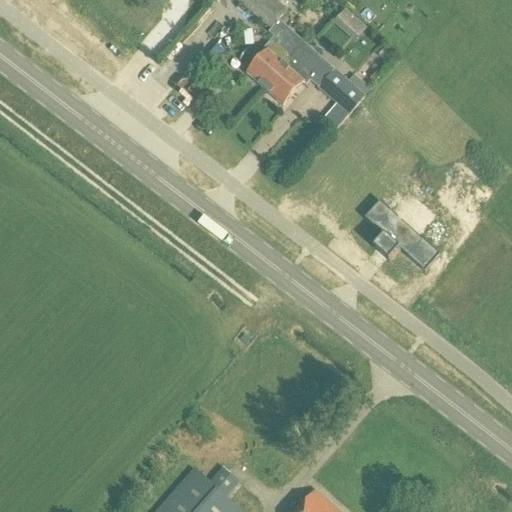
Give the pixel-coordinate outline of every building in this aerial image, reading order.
[(242,0),(238,4),(271,32),(279,23),(287,12),(278,4),(274,1),(274,0),(242,0)] [(268,53),(247,76),(265,92),(306,46),(284,27),(274,39),(267,46),(271,49),(268,53)] [(306,46),(265,92),(283,108),(303,85),(306,87),(310,83),(326,65),(306,46)] [(335,73),(319,91),(335,106),(348,118),(349,118),(365,99),(335,73)] [(440,256),(380,203),(364,221),(384,237),(373,249),(388,262),(398,251),(424,274),(440,256)] [(240,484),(223,469),(210,484),(193,470),(156,511),(242,511),(227,499),(240,484)] [(338,511),(315,492),(297,511),(338,511)]
